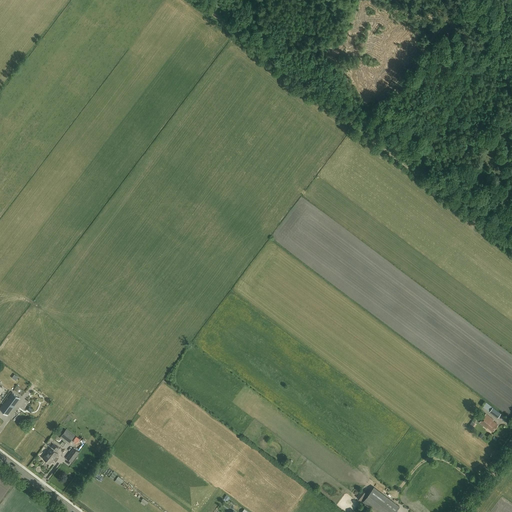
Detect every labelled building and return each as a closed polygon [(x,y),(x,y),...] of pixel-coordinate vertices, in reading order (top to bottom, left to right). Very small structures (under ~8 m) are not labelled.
[(31,388),(13,374),(7,382),(25,395),(31,388)] [(20,399),(12,393),(0,407),(0,409),(7,415),(20,399)] [(497,417),(500,413),(488,405),(485,409),(497,417)] [(493,431),(498,424),(493,421),(493,420),(485,414),(479,423),(487,429),(488,428),(493,431)] [(473,430),(476,424),(472,422),(468,428),(473,430)] [(70,442),(74,435),(66,429),(62,436),(70,442)] [(55,458),(58,454),(56,452),(59,449),(53,444),(48,451),(48,452),(43,458),(50,463),(54,458),(55,458)] [(71,462),(79,452),(73,448),(66,458),(71,462)] [(376,511),(394,511),(399,506),(374,487),(363,502),(376,511)] [(361,501),(366,494),(361,490),(356,497),(361,501)]
